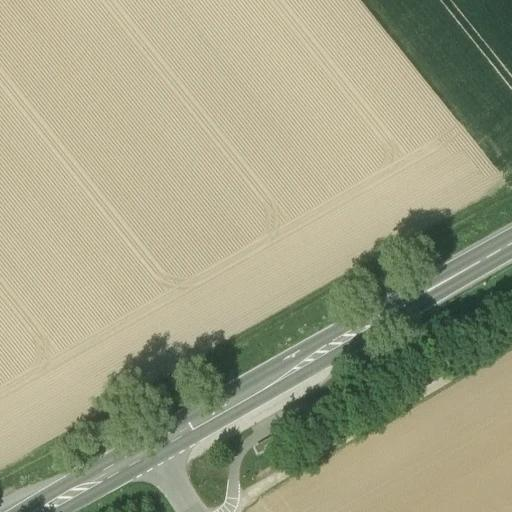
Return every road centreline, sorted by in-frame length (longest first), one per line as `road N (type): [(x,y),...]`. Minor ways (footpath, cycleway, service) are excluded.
road 1 (track): [(0,473),(511,196)]
road 2 (secondary): [(511,245),(148,447)]
road 3 (track): [(228,509),(511,343)]
road 4 (secondary): [(148,447),(35,511)]
